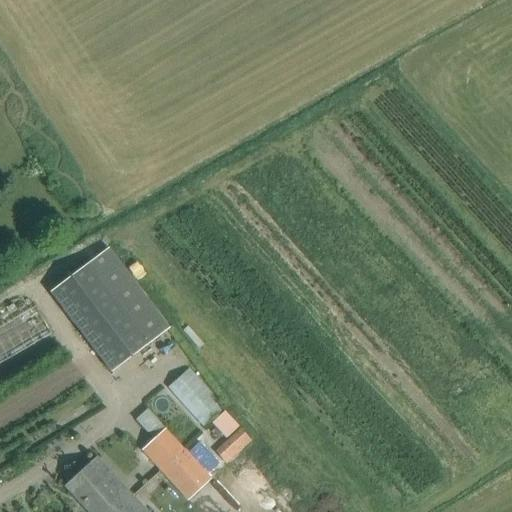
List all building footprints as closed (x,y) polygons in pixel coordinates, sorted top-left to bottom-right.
[(50,292),(111,372),(151,341),(90,262),(50,292)] [(169,388),(203,427),(220,412),(185,373),(169,388)] [(165,429),(143,448),(161,468),(182,449),(165,429)] [(215,451),(226,463),(251,441),(240,429),(215,451)] [(210,479),(182,449),(161,468),(188,500),(210,479)] [(67,485),(91,511),(113,511),(131,496),(110,474),(105,479),(91,464),(67,485)] [(113,511),(145,511),(131,496),(113,511)]
